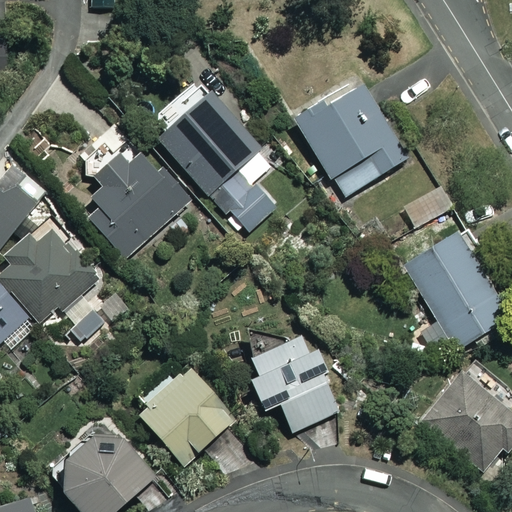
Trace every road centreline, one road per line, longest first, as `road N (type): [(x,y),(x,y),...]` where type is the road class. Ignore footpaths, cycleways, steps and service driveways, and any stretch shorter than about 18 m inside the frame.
road 1 (residential): [(421,511),(351,484),(282,493),(236,511)]
road 2 (residential): [(443,0),(511,111)]
